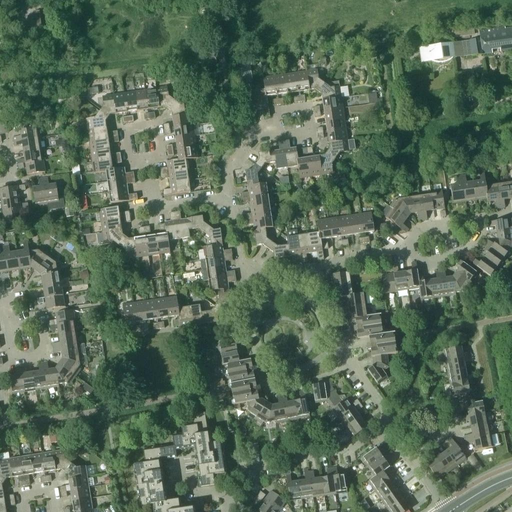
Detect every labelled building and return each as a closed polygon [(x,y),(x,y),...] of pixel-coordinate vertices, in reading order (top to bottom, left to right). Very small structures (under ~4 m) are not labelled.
[(470,41),(470,42),(472,55),(472,56),(492,53),(491,50),(499,48),(500,52),(511,50),(511,27),(505,29),(505,27),(478,31),(480,39),(470,41)] [(463,56),(472,55),(470,42),(461,44),(463,56)] [(454,57),(463,56),(461,44),(453,45),(454,57)] [(454,58),(454,57),(453,45),(421,49),(422,61),(430,60),(431,61),(434,62),(435,62),(438,63),(439,63),(442,63),(445,62),(449,61),(450,60),(451,59),(454,58)] [(347,52),(344,57),(351,61),(354,56),(347,52)] [(317,70),(303,72),(306,91),(315,90),(316,91),(322,82),(318,80),(317,70)] [(296,93),(306,91),(303,72),(293,74),(296,93)] [(293,74),(283,75),(286,94),(296,93),(293,74)] [(276,96),(286,94),(283,75),(274,77),(276,96)] [(263,78),(264,90),(265,90),(266,97),(267,97),(276,96),(274,77),(263,78)] [(324,84),(317,92),(321,95),(322,101),(341,98),(339,87),(339,81),(324,84)] [(166,108),(172,100),(168,97),(167,88),(156,89),(158,108),(165,107),(166,108)] [(148,110),(158,108),(156,89),(145,91),(148,110)] [(265,90),(264,90),(254,92),(257,111),(262,110),(263,118),(269,117),(267,97),(266,97),(265,90)] [(148,110),(145,91),(134,92),(137,111),(148,110)] [(137,111),(134,92),(124,94),(127,113),(137,111)] [(252,111),(257,111),(254,92),(243,93),(247,120),(253,119),(252,111)] [(378,92),(370,93),(372,102),(380,101),(378,92)] [(116,115),(127,113),(124,94),(113,96),(116,115)] [(116,115),(113,96),(102,97),(103,107),(100,110),(109,117),(110,116),(116,115)] [(323,111),(343,109),(341,98),(322,101),(323,111)] [(171,115),(190,112),(189,104),(180,106),(174,101),(167,110),(171,112),(171,115)] [(325,122),(344,119),(343,109),(323,111),(325,122)] [(86,119),(87,128),(106,126),(105,122),(108,118),(99,112),(95,118),(86,119)] [(192,124),(190,112),(171,115),(173,126),(192,124)] [(327,133),(346,130),(344,119),(325,122),(327,133)] [(194,135),(192,124),(173,126),(175,137),(194,135)] [(13,138),(14,142),(39,138),(37,126),(20,129),(21,137),(13,138)] [(88,139),(107,137),(106,126),(87,128),(88,139)] [(328,143),(347,141),(346,130),(327,133),(328,143)] [(195,146),(194,135),(175,137),(176,148),(195,146)] [(109,148),(107,137),(88,139),(90,150),(109,148)] [(22,145),(23,152),(41,149),(39,138),(14,142),(14,146),(22,145)] [(287,168),(298,167),(297,160),(298,160),(296,148),(290,149),(289,141),(283,142),(287,168)] [(327,153),(335,159),(336,157),(340,153),(349,152),(347,141),(328,143),(329,149),(327,153)] [(276,163),(275,163),(276,170),(287,168),(283,142),(278,142),(279,150),(274,151),(276,163)] [(185,160),(197,158),(195,146),(176,148),(178,160),(178,161),(185,160)] [(111,159),(109,148),(90,150),(92,161),(111,159)] [(17,161),(17,165),(43,161),(41,149),(23,152),(24,159),(17,161)] [(259,160),(255,165),(261,169),(265,164),(275,163),(276,163),(274,151),(258,153),(259,160)] [(325,154),(334,161),(335,160),(335,159),(327,153),(326,153),(325,154)] [(334,161),(325,154),(324,156),(318,157),(321,176),(332,174),(331,165),(334,161)] [(311,177),(321,176),(318,157),(308,158),(311,177)] [(299,179),(311,177),(308,158),(298,160),(297,160),(298,167),(299,179)] [(112,170),(111,159),(92,161),(94,174),(105,172),(112,170)] [(187,171),(185,160),(178,161),(178,160),(166,162),(167,168),(159,169),(160,174),(187,171)] [(43,161),(17,165),(18,169),(26,168),(27,175),(45,172),(43,161)] [(261,169),(255,165),(251,170),(245,171),(247,187),(259,186),(258,185),(257,175),(261,169)] [(105,172),(107,182),(134,178),(133,173),(125,174),(124,168),(112,170),(105,172)] [(187,171),(160,174),(161,180),(169,179),(169,184),(188,181),(187,171)] [(485,185),(484,173),(479,174),(480,181),(473,183),(476,200),(486,199),(487,199),(485,185)] [(464,202),(476,200),(473,183),(466,184),(465,176),(460,177),(464,202)] [(453,204),(464,202),(460,177),(456,177),(457,185),(450,186),(453,204)] [(43,179),(47,204),(48,211),(64,208),(63,199),(58,200),(56,185),(49,186),(47,178),(43,179)] [(135,184),(134,178),(107,182),(109,193),(128,190),(127,185),(135,184)] [(35,206),(47,204),(43,179),(38,180),(40,187),(32,189),(35,206)] [(190,192),(188,181),(169,184),(170,189),(162,190),(163,196),(190,192)] [(510,199),(508,181),(496,183),(500,209),(504,208),(503,200),(510,199)] [(496,183),(485,185),(487,199),(486,199),(487,203),(494,201),(496,209),(500,209),(496,183)] [(266,184),(258,185),(259,186),(247,187),(248,193),(240,194),(241,199),(268,195),(266,184)] [(0,195),(1,201),(19,198),(18,192),(25,190),(25,185),(0,189),(0,195)] [(128,195),(128,190),(109,193),(110,204),(137,200),(136,194),(128,195)] [(444,209),(443,198),(442,191),(430,193),(433,211),(444,209)] [(433,211),(430,193),(419,195),(422,220),(427,219),(426,212),(433,211)] [(269,206),(268,195),(241,199),(242,204),(250,203),(250,209),(269,206)] [(345,203),(344,195),(336,196),(337,204),(345,203)] [(422,220),(419,195),(407,197),(407,198),(410,214),(417,213),(418,221),(422,220)] [(1,201),(3,212),(28,208),(27,203),(20,205),(19,198),(1,201)] [(392,208),(406,219),(410,214),(407,198),(398,200),(397,201),(395,200),(389,207),(391,209),(392,208)] [(271,217),(269,206),(250,209),(251,214),(243,215),(244,220),(271,217)] [(391,209),(389,207),(387,206),(381,213),(386,216),(385,218),(405,233),(408,229),(402,225),(406,219),(392,208),(391,209)] [(101,221),(120,219),(118,207),(99,210),(101,221)] [(21,214),(29,213),(28,208),(3,212),(5,224),(22,221),(21,214)] [(65,210),(66,218),(74,217),(73,209),(65,210)] [(188,230),(187,219),(181,220),(180,212),(174,213),(178,240),(189,238),(188,230)] [(178,240),(174,213),(169,214),(170,222),(164,222),(164,224),(158,225),(159,231),(165,230),(166,234),(167,241),(168,241),(178,240)] [(360,215),(363,234),(374,232),(371,213),(360,215)] [(363,234),(360,215),(349,216),(352,235),(363,234)] [(352,235),(349,216),(338,218),(341,237),(352,235)] [(204,233),(208,227),(203,223),(202,217),(187,219),(188,230),(199,229),(204,233)] [(272,228),(271,217),(244,220),(245,226),(253,225),(254,235),(266,234),(265,229),(272,228)] [(341,237),(338,218),(328,220),(331,239),(341,237)] [(102,233),(121,230),(120,219),(101,221),(102,233)] [(511,230),(511,219),(487,223),(488,227),(496,226),(496,233),(511,230)] [(320,240),(331,239),(328,220),(317,221),(318,233),(319,233),(320,240)] [(213,231),(208,227),(204,233),(209,237),(211,247),(222,245),(220,230),(213,231)] [(122,235),(121,230),(102,233),(102,234),(98,234),(99,244),(113,242),(119,246),(125,237),(122,235)] [(497,239),(511,249),(511,246),(511,230),(496,233),(497,239)] [(321,244),(320,240),(319,233),(318,233),(308,235),(311,254),(316,253),(317,261),(323,260),(322,250),(328,249),(327,243),(321,244)] [(166,234),(155,236),(158,255),(170,253),(168,241),(167,241),(166,234)] [(262,245),(268,249),(272,243),(267,239),(266,234),(254,235),(256,246),(262,245)] [(298,236),(302,263),(307,262),(306,254),(311,254),(308,235),(298,236)] [(147,257),(158,255),(155,236),(144,238),(147,257)] [(296,264),(302,263),(298,236),(286,238),(287,245),(288,245),(290,257),(295,256),(296,264)] [(128,240),(125,237),(119,246),(125,250),(126,260),(136,258),(133,239),(128,240)] [(136,258),(147,257),(144,238),(133,239),(136,258)] [(511,249),(497,239),(493,245),(487,240),(484,244),(505,259),(511,249)] [(20,270),(31,268),(28,252),(29,252),(27,243),(23,243),(24,251),(17,252),(20,270)] [(272,243),(268,249),(273,253),(274,259),(290,257),(288,245),(287,245),(277,247),(272,243)] [(498,269),(505,259),(484,244),(481,248),(488,253),(484,258),(498,269)] [(222,245),(211,247),(203,248),(205,260),(232,256),(231,250),(223,251),(222,245)] [(0,273),(8,272),(4,246),(0,247),(0,250),(1,255),(0,254),(0,273)] [(20,270),(17,252),(10,253),(9,246),(4,246),(8,272),(20,270)] [(36,272),(48,255),(41,250),(40,252),(38,251),(29,252),(28,252),(31,268),(36,272)] [(55,260),(48,255),(36,272),(41,275),(57,272),(55,263),(53,262),(55,260)] [(206,270),(226,267),(225,262),(233,261),(232,256),(205,260),(206,270)] [(491,278),(498,269),(484,258),(480,263),(473,259),(470,263),(491,278)] [(456,272),(471,283),(477,274),(457,259),(454,263),(460,267),(456,272)] [(408,290),(418,289),(419,288),(417,275),(418,275),(416,263),(411,264),(412,271),(405,272),(408,290)] [(385,294),(396,292),(392,266),(388,267),(389,275),(382,276),(385,294)] [(408,290),(405,272),(398,273),(397,266),(392,266),(396,292),(408,290)] [(226,273),(226,267),(206,270),(208,281),(235,277),(234,272),(226,273)] [(455,294),(452,278),(445,279),(444,271),(440,272),(444,297),(455,295),(455,294)] [(57,272),(41,275),(43,287),(68,283),(68,278),(60,280),(59,272),(57,272)] [(87,272),(80,274),(81,281),(89,279),(87,272)] [(327,288),(352,284),(350,272),(333,275),(334,282),(326,284),(327,288)] [(433,299),(444,297),(440,272),(435,272),(436,280),(430,281),(433,299)] [(473,285),(471,283),(456,272),(452,278),(455,294),(464,292),(465,290),(467,292),(473,285)] [(433,299),(430,281),(423,282),(422,274),(418,275),(417,275),(419,288),(418,289),(420,300),(433,299)] [(217,291),(229,289),(228,283),(236,282),(235,277),(208,281),(210,292),(217,291)] [(69,287),(68,283),(43,287),(45,298),(45,299),(62,296),(61,288),(69,287)] [(354,296),(354,295),(352,284),(327,288),(327,292),(335,291),(336,299),(337,299),(347,297),(347,296),(354,296)] [(229,289),(217,291),(219,301),(215,306),(221,311),(225,306),(231,305),(229,289)] [(347,296),(347,297),(348,303),(340,304),(341,309),(366,305),(365,293),(354,295),(354,296),(347,296)] [(45,299),(45,298),(37,299),(38,304),(45,303),(46,310),(64,307),(62,296),(45,299)] [(168,318),(178,316),(179,316),(178,309),(176,297),(165,299),(168,318)] [(168,318),(165,299),(155,300),(157,319),(168,318)] [(147,321),(157,319),(155,300),(144,302),(147,321)] [(147,321),(144,302),(133,304),(136,323),(147,321)] [(136,323),(133,304),(122,305),(125,324),(136,323)] [(368,317),(368,316),(366,305),(341,309),(342,313),(349,312),(350,319),(368,317)] [(202,325),(201,313),(200,306),(188,307),(192,334),(198,334),(197,326),(202,325)] [(217,316),(221,311),(215,306),(211,312),(201,313),(202,325),(218,323),(217,316)] [(188,307),(178,309),(179,316),(178,316),(179,320),(173,321),(174,327),(180,326),(180,328),(186,327),(187,335),(192,334),(188,307)] [(75,322),(73,311),(55,313),(56,320),(48,321),(49,326),(75,322)] [(350,319),(346,320),(347,324),(355,323),(356,328),(354,329),(354,330),(354,335),(357,335),(358,339),(369,337),(393,334),(398,333),(397,328),(382,330),(379,315),(368,316),(368,317),(350,319)] [(77,333),(75,322),(49,326),(50,331),(58,330),(59,336),(77,333)] [(53,349),(78,345),(77,333),(59,336),(60,343),(52,344),(53,349)] [(395,343),(394,341),(394,338),(393,334),(369,337),(369,341),(370,344),(373,344),(376,346),(395,343)] [(217,343),(219,354),(237,351),(235,339),(217,343)] [(395,345),(403,344),(403,340),(394,341),(395,343),(376,346),(373,344),(370,344),(368,345),(367,346),(368,349),(369,350),(370,350),(371,353),(366,354),(367,358),(375,357),(386,355),(387,355),(396,354),(396,353),(395,353),(394,350),(395,349),(395,345)] [(80,357),(78,345),(53,349),(54,353),(61,352),(62,359),(78,356),(79,357),(80,357)] [(445,362),(470,357),(470,353),(462,354),(460,347),(443,350),(445,362)] [(222,366),(227,365),(239,362),(238,356),(237,351),(219,354),(222,366)] [(388,368),(387,355),(386,355),(375,357),(376,364),(367,370),(378,385),(387,378),(383,372),(388,368)] [(62,359),(59,364),(76,376),(81,369),(79,368),(80,366),(87,365),(86,356),(80,357),(79,357),(78,356),(62,359)] [(445,362),(447,373),(465,370),(464,363),(471,361),(470,357),(445,362)] [(250,360),(239,362),(227,365),(228,369),(227,369),(229,381),(230,381),(231,384),(230,385),(255,380),(254,376),(256,375),(255,370),(254,369),(252,370),(250,360)] [(39,372),(32,373),(35,391),(47,389),(43,363),(38,364),(39,372)] [(59,387),(58,385),(55,369),(48,370),(47,363),(43,363),(47,389),(59,387)] [(59,364),(55,369),(58,385),(67,384),(69,382),(71,383),(76,376),(59,364)] [(24,392),(35,391),(32,373),(26,374),(24,366),(20,367),(24,392)] [(12,394),(24,392),(20,367),(15,368),(17,375),(9,377),(12,394)] [(465,370),(447,373),(450,384),(475,380),(474,375),(466,377),(465,370)] [(211,384),(212,384),(213,384),(214,388),(225,386),(224,382),(222,382),(222,379),(211,381),(211,384)] [(252,388),(256,387),(255,383),(255,380),(230,385),(231,388),(232,395),(250,391),(252,388)] [(326,402),(332,392),(330,380),(319,382),(320,385),(312,386),(315,403),(326,402)] [(475,380),(450,384),(452,396),(469,393),(468,386),(476,384),(475,380)] [(248,416),(255,420),(266,403),(261,400),(261,399),(258,400),(257,393),(259,392),(260,391),(259,388),(258,387),(256,387),(252,388),(250,391),(232,395),(234,405),(245,403),(247,412),(249,414),(248,416)] [(301,400),(294,401),(298,419),(309,417),(304,391),(299,392),(301,400)] [(335,413),(349,403),(347,399),(342,402),(334,392),(332,392),(326,402),(335,413)] [(230,398),(229,393),(218,395),(219,400),(217,400),(217,403),(223,402),(222,399),(230,398)] [(286,395),(281,396),(286,421),(298,419),(294,401),(287,403),(286,395)] [(278,405),(271,406),(275,422),(274,422),(275,424),(286,421),(281,396),(277,397),(278,405)] [(343,425),(358,415),(356,412),(362,408),(357,400),(352,403),(355,407),(353,408),(349,403),(335,413),(343,425)] [(484,401),(475,403),(466,405),(467,412),(460,413),(461,418),(486,413),(484,401)] [(271,406),(266,403),(255,420),(262,424),(263,422),(265,424),(274,422),(275,422),(271,406)] [(213,475),(226,473),(221,442),(210,443),(206,413),(192,415),(194,425),(181,427),(182,435),(172,436),(173,446),(174,450),(194,447),(200,487),(214,485),(213,475)] [(471,428),(488,424),(486,413),(461,418),(462,423),(469,421),(471,428)] [(358,415),(343,425),(352,438),(373,423),(371,419),(364,424),(358,415)] [(490,436),(488,424),(471,428),(472,435),(464,436),(465,441),(490,436)] [(50,436),(51,443),(62,442),(61,434),(50,436)] [(490,436),(465,441),(466,445),(474,444),(475,451),(493,447),(490,436)] [(446,452),(456,466),(466,459),(451,438),(447,441),(452,447),(446,452)] [(173,446),(164,447),(166,458),(175,457),(174,450),(173,446)] [(166,501),(163,482),(160,459),(166,458),(164,447),(143,450),(145,463),(133,465),(139,507),(153,505),(153,511),(194,511),(194,508),(181,510),(179,499),(166,501)] [(361,458),(368,468),(389,453),(386,449),(380,454),(376,448),(361,458)] [(90,453),(84,449),(81,453),(87,457),(90,453)] [(436,449),(432,452),(447,473),(456,466),(446,452),(440,456),(436,449)] [(62,471),(68,462),(65,459),(63,450),(52,452),(55,471),(61,470),(62,471)] [(55,471),(52,452),(41,454),(45,473),(55,471)] [(427,465),(437,480),(447,473),(432,452),(428,454),(433,461),(427,465)] [(382,472),(383,472),(389,468),(385,462),(392,457),(389,453),(368,468),(374,477),(382,472)] [(45,473),(41,454),(31,455),(34,474),(45,473)] [(34,474),(31,455),(20,457),(23,476),(24,480),(29,479),(28,475),(34,474)] [(23,476),(20,457),(9,459),(12,478),(18,477),(18,481),(24,480),(23,476)] [(12,478),(9,459),(0,460),(0,476),(6,480),(6,479),(12,478)] [(483,469),(478,462),(473,466),(477,473),(483,469)] [(70,463),(64,472),(67,475),(68,480),(87,477),(85,466),(76,468),(70,463)] [(336,468),(331,469),(335,494),(347,493),(344,475),(337,476),(336,468)] [(335,494),(331,469),(326,470),(327,477),(321,478),(324,496),(335,494)] [(313,471),(309,472),(312,498),(324,496),(321,478),(314,479),(313,471)] [(305,481),(298,482),(301,499),(312,498),(309,472),(304,473),(305,481)] [(386,477),(383,472),(382,472),(374,477),(368,482),(374,491),(396,476),(393,473),(386,477)] [(301,499),(298,482),(291,483),(290,475),(286,476),(289,501),(301,499)] [(381,501),(396,490),(392,485),(398,480),(396,476),(374,491),(381,501)] [(70,491),(89,488),(87,477),(68,480),(70,491)] [(72,502),(91,499),(89,488),(70,491),(72,502)] [(400,496),(396,490),(381,501),(388,510),(409,495),(406,492),(400,496)] [(260,492),(257,496),(278,511),(285,502),(271,491),(267,497),(260,492)] [(412,499),(409,495),(388,510),(389,511),(405,511),(409,509),(405,503),(412,499)] [(257,496),(255,500),(261,505),(257,510),(259,511),(277,511),(278,511),(257,496)] [(73,511),(76,511),(92,509),(91,499),(72,502),(73,511)]
